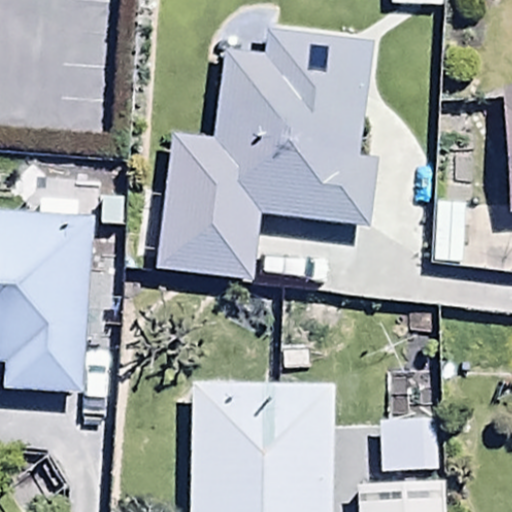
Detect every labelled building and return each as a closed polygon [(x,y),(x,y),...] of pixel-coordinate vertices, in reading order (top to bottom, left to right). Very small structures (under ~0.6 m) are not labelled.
[(389,0),(389,15),(444,17),(444,0),(389,0)] [(212,152),(172,146),(155,281),(249,293),(257,228),(369,243),(378,172),(358,170),(374,47),(267,33),(263,65),(224,60),(212,152)] [(465,215),(434,213),(431,274),(462,276),(465,215)] [(90,222),(0,216),(0,373),(2,374),(0,409),(80,413),(90,222)] [(329,511),(331,396),(189,396),(188,511),(329,511)] [(442,511),(441,492),(355,496),(355,511),(442,511)]
